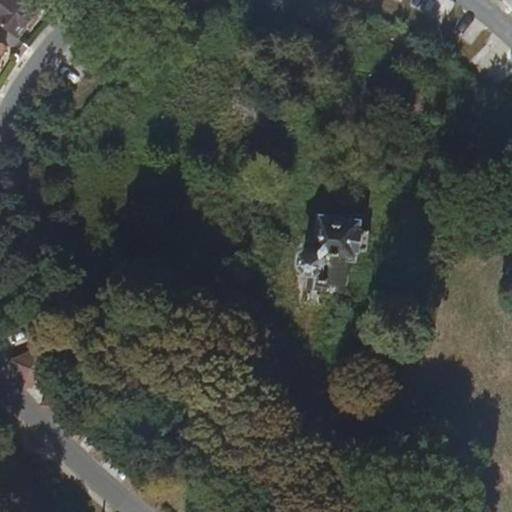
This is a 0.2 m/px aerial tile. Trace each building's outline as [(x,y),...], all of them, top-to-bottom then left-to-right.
[(0,0),(0,19),(3,22),(26,40),(33,29),(37,29),(45,20),(43,15),(52,4),(46,0),(0,0)] [(470,40),(480,27),(466,16),(456,29),(470,40)] [(0,69),(1,69),(6,61),(4,56),(11,45),(0,38),(0,69)] [(364,220),(322,217),(320,245),(312,244),(305,249),(301,254),(301,264),(304,271),(310,275),(317,275),(320,273),(321,283),(349,285),(350,261),(359,261),(360,250),(368,251),(370,230),(363,229),(364,220)] [(19,364),(25,378),(54,366),(48,351),(19,364)] [(25,378),(32,392),(33,392),(60,380),(54,366),(25,378)] [(62,421),(82,401),(70,388),(50,409),(62,421)] [(62,421),(72,432),(92,412),(82,401),(62,421)] [(46,413),(57,425),(62,421),(50,409),(46,413)] [(68,436),(72,432),(62,421),(57,425),(68,436)]
